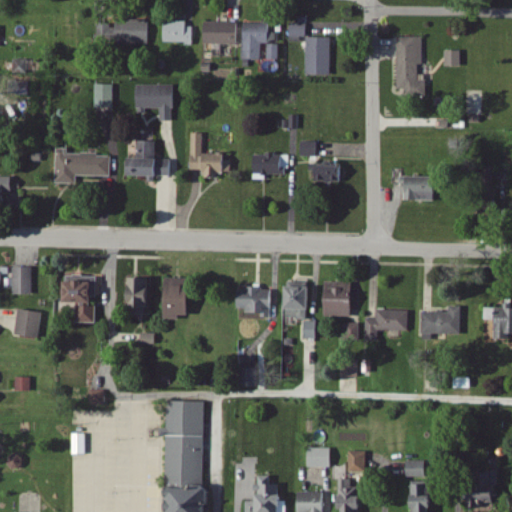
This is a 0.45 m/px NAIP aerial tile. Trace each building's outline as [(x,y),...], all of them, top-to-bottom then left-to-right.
[(152,45),(153,21),(121,20),(120,44),(152,45)] [(196,44),(196,24),(165,23),(165,43),(196,44)] [(204,45),(241,46),(242,23),(205,23),(204,45)] [(245,23),(244,60),(264,61),(265,44),(277,44),(278,31),(273,31),(273,24),(245,23)] [(100,25),(100,43),(117,43),(117,25),(100,25)] [(334,77),(334,39),(309,38),(308,77),(334,77)] [(422,82),(422,65),(426,65),(425,38),(400,38),(401,94),(430,94),(429,82),(422,82)] [(463,68),(464,52),(448,51),(448,67),(463,68)] [(34,60),(15,60),(15,73),(35,73),(34,60)] [(115,85),(97,85),(97,109),(116,108),(115,85)] [(138,110),(148,110),(148,109),(163,109),(163,121),(177,121),(178,86),(138,85),(138,110)] [(194,171),(209,171),(209,177),(224,177),(224,173),(233,173),(233,155),(206,155),(206,134),(194,134),(194,171)] [(176,177),(175,160),(160,160),(160,142),(139,143),(140,159),(129,159),(129,178),(176,177)] [(302,157),(321,157),(321,143),(302,142),(302,157)] [(59,184),(79,185),(80,176),(114,177),(114,156),(71,155),(71,150),(60,150),(59,184)] [(255,156),(255,176),(286,176),(286,156),(255,156)] [(348,183),(347,165),(314,166),(314,184),(348,183)] [(405,201),(440,202),(441,178),(406,177),(405,201)] [(14,295),(35,296),(36,268),(15,268),(14,295)] [(71,305),(101,305),(102,278),(72,277),(71,305)] [(170,321),(185,321),(186,317),(194,317),(196,279),(171,278),(170,321)] [(156,279),(130,279),(130,309),(156,309),(156,279)] [(359,284),(328,283),(327,318),(359,318),(359,284)] [(317,312),(318,285),(288,284),(287,319),(311,320),(311,312),(317,312)] [(238,290),(238,310),(247,309),(247,314),(262,314),(262,319),(275,318),(274,289),(238,290)] [(481,307),(482,320),(491,320),(491,339),(511,338),(511,308),(507,309),(507,306),(481,307)] [(465,336),(465,308),(451,307),(451,313),(426,313),(425,335),(465,336)] [(101,308),(83,308),(82,324),(101,325),(101,308)] [(46,314),(21,309),(16,335),(41,339),(46,314)] [(379,319),(368,319),(368,341),(382,341),(382,331),(411,332),(412,312),(380,311),(379,319)] [(348,341),(362,342),(363,325),(349,324),(348,341)] [(158,346),(159,334),(145,334),(144,345),(158,346)] [(19,391),(34,391),(34,378),(19,378),(19,391)] [(93,391),(94,405),(108,405),(108,391),(93,391)] [(209,402),(172,401),(171,433),(169,504),(176,504),(176,511),(215,511),(216,487),(208,487),(209,402)] [(311,468),(335,468),(335,449),(311,449),(311,468)] [(370,451),(351,452),(352,472),(371,471),(370,451)] [(404,477),(418,477),(417,461),(403,462),(404,477)] [(496,472),(469,472),(469,484),(460,484),(460,507),(481,507),(481,503),(496,503),(496,472)] [(290,511),(291,494),(283,494),(283,484),(274,484),(274,476),(262,476),(262,503),(251,503),(250,511),(290,511)] [(344,511),(366,511),(367,497),(361,497),(361,488),(354,488),(354,480),(339,480),(339,510),(345,510),(344,511)] [(411,508),(410,511),(429,511),(431,496),(420,495),(421,486),(409,485),(408,495),(404,495),(403,507),(411,508)] [(298,493),(298,511),(329,511),(329,493),(298,493)]
